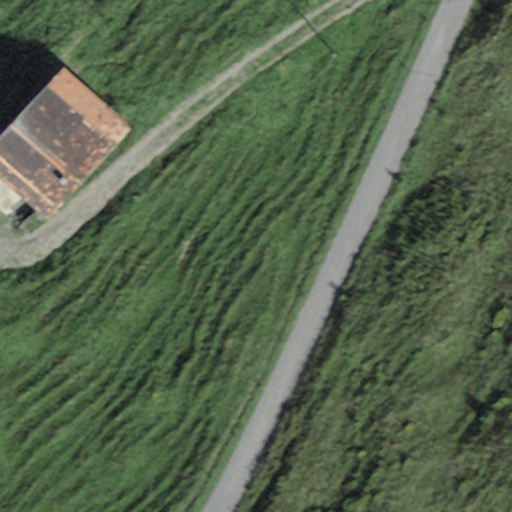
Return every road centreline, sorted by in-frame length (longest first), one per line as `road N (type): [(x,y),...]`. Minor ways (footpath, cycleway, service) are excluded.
road 1 (unclassified): [(216,511),(411,102),(448,0)]
road 2 (track): [(0,250),(18,250),(55,228),(178,124),(350,0)]
